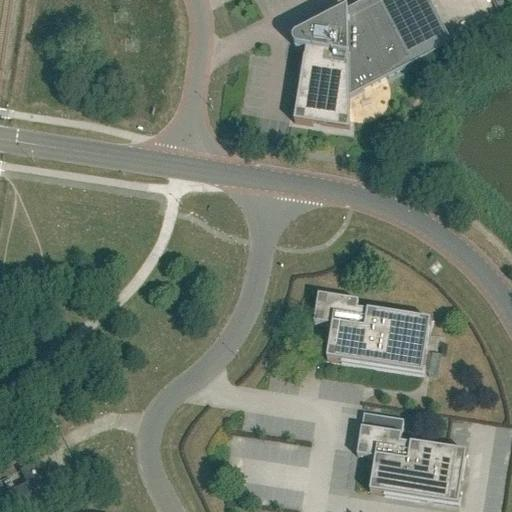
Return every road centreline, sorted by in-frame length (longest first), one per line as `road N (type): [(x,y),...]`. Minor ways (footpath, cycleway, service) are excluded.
road 1 (unclassified): [(170,511),(149,454),(153,428),(165,406),(228,349),(247,314),(276,181)]
road 2 (unclassified): [(511,308),(437,234),(356,198),(276,181)]
road 3 (unclassified): [(184,168),(0,138)]
road 4 (unclassified): [(196,0),(203,51),(184,168)]
